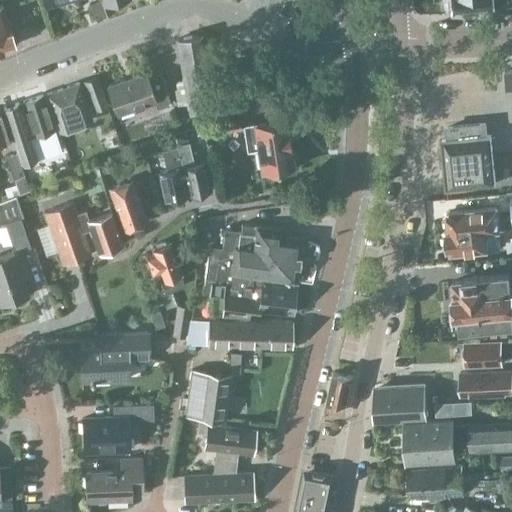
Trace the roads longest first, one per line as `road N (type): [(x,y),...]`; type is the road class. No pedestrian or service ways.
road 1 (tertiary): [(277,511),(350,190),(355,39)]
road 2 (residential): [(342,511),(402,199),(406,108),(398,40)]
road 3 (unclassified): [(0,71),(190,2),(283,35),(355,39)]
